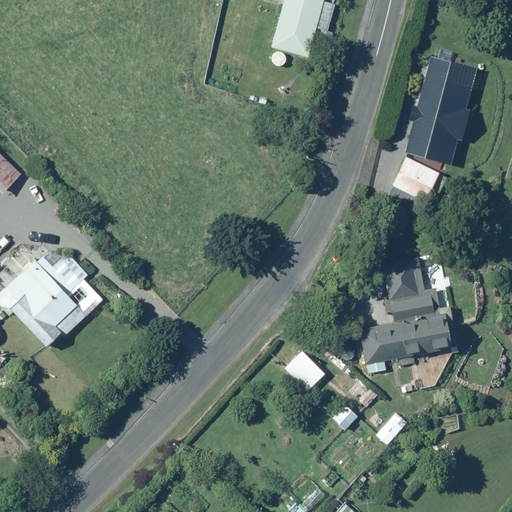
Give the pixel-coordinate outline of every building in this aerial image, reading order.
[(326,0),(287,0),(274,47),(312,58),(326,0)] [(288,59),(287,56),(286,54),(284,53),(282,52),(279,51),(277,52),(275,53),(273,55),(272,57),(272,60),(273,62),(275,64),(277,66),(279,67),(282,66),(284,65),(286,63),(287,61),(288,59)] [(430,54),(430,57),(419,98),(413,97),(406,124),(411,125),(403,155),(453,168),(460,141),(464,142),(472,111),(468,110),(478,67),(430,54)] [(0,199),(24,173),(0,151),(0,199)] [(389,186),(424,202),(438,174),(403,156),(389,186)] [(82,283),(90,275),(70,253),(56,267),(47,256),(40,263),(38,261),(0,295),(0,302),(13,318),(18,314),(50,349),(64,336),(66,339),(90,315),(82,306),(94,295),(82,283)] [(387,270),(382,271),(386,300),(383,300),(385,312),(390,311),(392,323),(357,330),(365,365),(395,359),(396,367),(457,354),(449,307),(438,308),(435,288),(422,290),(416,257),(386,262),(387,270)] [(305,511),(328,488),(306,468),(263,510),(265,511),(305,511)] [(354,511),(344,502),(334,511),(354,511)]
